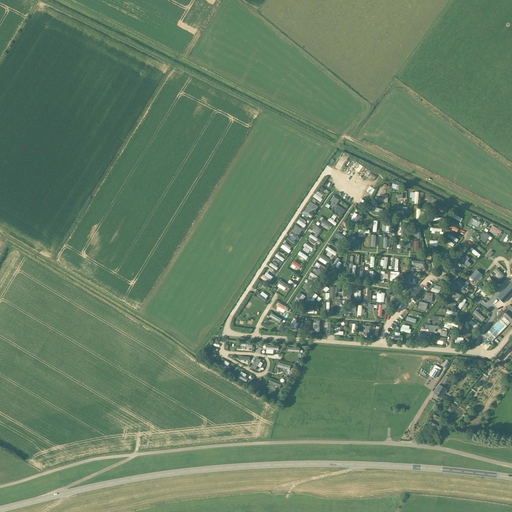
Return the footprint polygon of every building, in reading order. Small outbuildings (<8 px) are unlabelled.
[(334,157),(328,164),(331,166),(337,159),(334,157)] [(369,176),(371,170),(355,164),(354,167),(359,169),(358,172),(369,176)] [(324,199),(316,194),(313,197),(321,203),(324,199)] [(436,207),(436,199),(428,199),(428,203),(423,203),(423,206),(436,207)] [(318,208),(310,202),(308,206),(316,211),(318,208)] [(462,218),(453,213),(452,216),(460,221),(462,218)] [(359,214),(353,222),(356,224),(362,216),(359,214)] [(480,220),(472,216),(468,224),(471,225),(473,220),(478,223),(480,220)] [(306,225),(298,219),(296,223),(304,228),(306,225)] [(331,224),(323,219),(321,222),(329,227),(331,224)] [(353,227),(344,222),(343,225),(351,230),(353,227)] [(459,229),(450,224),(448,228),(457,233),(459,229)] [(493,225),(491,228),(500,234),(501,231),(493,225)] [(346,238),(338,232),(336,235),(344,241),(346,238)] [(483,232),(481,234),(489,241),(491,238),(483,232)] [(499,240),(501,242),(507,234),(504,232),(499,240)] [(458,239),(449,234),(447,237),(456,242),(458,239)] [(296,241),(288,236),(286,240),(294,245),(296,241)] [(347,247),(352,239),(349,237),(344,246),(347,247)] [(454,244),(446,239),(444,242),(452,247),(454,244)] [(291,250),(283,245),(280,248),(289,253),(291,250)] [(481,255),(482,253),(474,246),(473,247),(481,255)] [(337,252),(329,247),(327,250),(335,255),(337,252)] [(473,248),(470,251),(478,257),(480,255),(473,248)] [(285,258),(277,253),(275,257),(283,262),(285,258)] [(446,253),(440,260),(443,263),(449,255),(446,253)] [(331,260),(323,255),(321,258),(329,263),(331,260)] [(337,258),(332,266),(334,268),(340,260),(337,258)] [(463,258),(461,260),(469,267),(471,265),(463,258)] [(279,267),(271,262),(269,266),(277,271),(279,267)] [(322,267),(317,275),(320,277),(325,269),(322,267)] [(455,267),(452,270),(460,277),(462,274),(455,267)] [(497,268),(495,271),(502,278),(505,275),(497,268)] [(477,270),(470,277),(476,282),(482,275),(477,270)] [(319,278),(311,272),(309,275),(317,281),(319,278)] [(271,280),(263,275),(261,278),(269,283),(271,280)] [(490,276),(487,279),(495,286),(497,283),(490,276)] [(322,277),(316,285),(319,287),(325,279),(322,277)] [(465,283),(460,278),(455,283),(460,288),(465,283)] [(280,280),(278,283),(288,289),(290,286),(280,280)] [(504,303),(511,293),(511,281),(498,297),(504,303)] [(310,283),(305,291),(308,293),(313,285),(310,283)] [(481,285),(479,287),(486,294),(489,292),(481,285)] [(315,294),(311,291),(307,297),(311,300),(315,294)] [(258,292),(256,296),(265,302),(267,299),(258,292)] [(302,294),(296,305),(299,307),(305,296),(302,294)] [(399,295),(392,305),(395,307),(402,297),(399,295)] [(458,308),(461,309),(466,300),(463,299),(458,308)] [(279,303),(277,306),(287,312),(289,309),(279,303)] [(511,306),(510,304),(503,311),(501,310),(498,313),(500,314),(495,320),(497,322),(485,335),(487,337),(492,342),(509,325),(511,322),(511,323),(511,306)] [(485,318),(475,310),(472,313),(482,322),(485,318)] [(272,313),(270,317),(279,322),(281,319),(272,313)] [(294,318),(288,328),(291,330),(297,320),(294,318)] [(472,321),(470,324),(478,330),(480,327),(472,321)] [(334,326),(334,335),(343,335),(343,332),(338,331),(338,326),(334,326)] [(507,354),(511,347),(511,340),(503,351),(497,358),(501,361),(506,354),(507,354)] [(258,358),(252,368),(255,370),(261,360),(258,358)] [(221,362),(219,366),(230,372),(232,368),(221,362)] [(434,367),(429,375),(430,375),(435,379),(440,371),(434,367)] [(239,374),(237,377),(248,383),(250,380),(239,374)] [(446,385),(444,387),(439,384),(434,393),(441,398),(447,389),(450,383),(448,382),(451,378),(450,378),(446,375),(445,375),(441,382),(446,385)] [(270,380),(269,384),(280,388),(282,385),(270,380)] [(445,412),(450,415),(456,407),(451,404),(445,412)] [(436,428),(439,423),(442,416),(436,413),(429,424),(436,428)]
